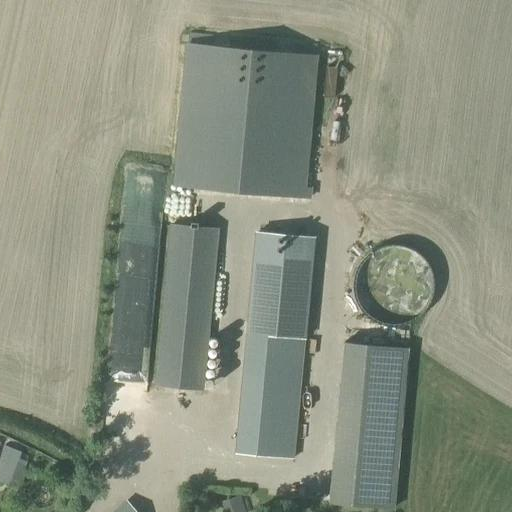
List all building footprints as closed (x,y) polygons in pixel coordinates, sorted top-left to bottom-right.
[(318,55),(185,43),(172,187),(311,199),(312,188),(305,187),(318,55)] [(204,392),(219,229),(169,224),(154,386),(204,392)] [(315,239),(254,233),(233,453),(294,460),(315,239)] [(394,509),(408,348),(344,342),(329,503),(394,509)] [(0,483),(7,486),(20,452),(4,447),(0,457),(0,483)] [(135,511),(126,502),(114,511),(135,511)]
